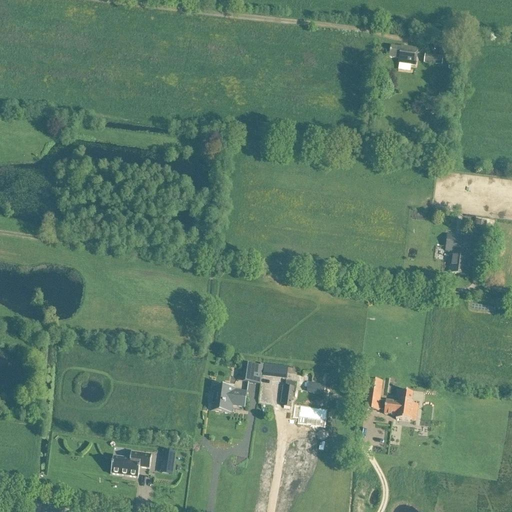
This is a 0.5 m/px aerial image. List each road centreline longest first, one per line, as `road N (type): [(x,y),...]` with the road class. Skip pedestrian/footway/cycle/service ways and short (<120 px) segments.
road 1 (track): [(0,233),(431,292),(477,284),(477,264)]
road 2 (track): [(111,0),(429,42)]
